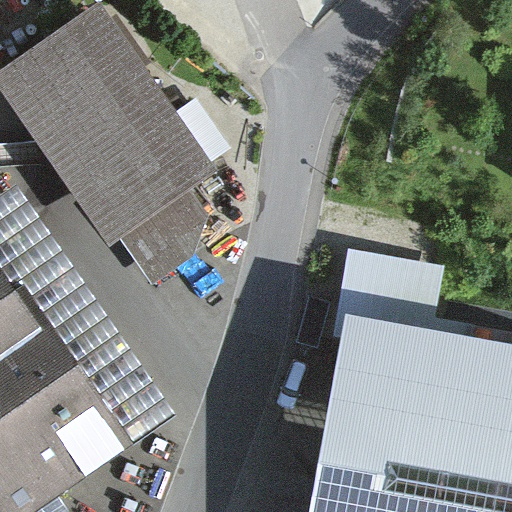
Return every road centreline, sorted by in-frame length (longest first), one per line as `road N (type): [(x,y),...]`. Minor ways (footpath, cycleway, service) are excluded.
road 1 (residential): [(195,511),(249,357),(309,98),(336,49),(378,0)]
road 2 (unknown): [(0,122),(225,426)]
road 3 (track): [(195,0),(281,45),(318,77)]
